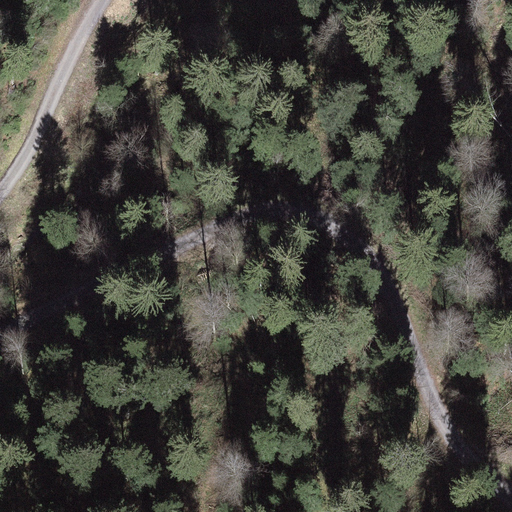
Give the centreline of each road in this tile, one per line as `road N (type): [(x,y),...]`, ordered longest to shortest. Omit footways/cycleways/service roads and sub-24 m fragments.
road 1 (track): [(511,493),(457,440),(386,267),(325,219),(280,212),(225,227),(0,335)]
road 2 (track): [(0,193),(97,0)]
